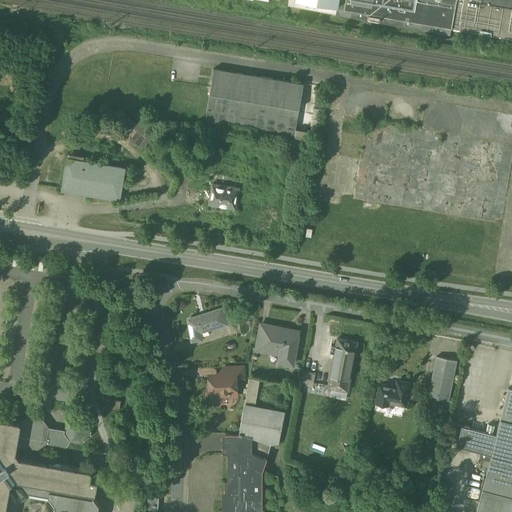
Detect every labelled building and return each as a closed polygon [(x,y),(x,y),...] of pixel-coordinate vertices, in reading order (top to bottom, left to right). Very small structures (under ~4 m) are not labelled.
[(288,0),(288,5),(343,14),(345,0),(288,0)] [(511,0),(345,0),(343,14),(450,34),(451,30),(511,40),(511,0)] [(304,84),(215,69),(206,121),(295,136),(304,84)] [(136,129),(141,133),(146,126),(141,123),(136,129)] [(124,167),(68,158),(63,189),(119,198),(124,167)] [(241,187),(213,183),(209,203),(237,208),(241,187)] [(218,308),(204,313),(188,318),(189,325),(192,341),(202,339),(200,331),(208,328),(208,329),(227,323),(224,314),(220,315),(218,308)] [(297,333),(280,330),(281,328),(265,325),(261,343),(281,346),(279,358),(292,361),(297,333)] [(357,341),(337,337),(330,373),(350,377),(357,341)] [(459,360),(440,356),(431,398),(450,402),(459,360)] [(327,395),(329,384),(313,382),(315,371),(304,370),(301,391),(327,395)] [(226,374),(222,374),(217,379),(210,380),(210,386),(206,390),(206,396),(211,400),(217,400),(220,396),(236,395),(235,378),(226,378),(226,374)] [(244,397),(256,400),(260,380),(249,377),(244,397)] [(410,384),(397,381),(396,386),(380,383),(376,401),(388,404),(389,402),(405,405),(410,384)] [(503,410),(476,511),(510,511),(511,506),(511,389),(508,389),(503,410)] [(285,413),(247,404),(241,433),(255,436),(278,442),(285,413)] [(30,416),(23,425),(18,455),(21,461),(42,465),(46,444),(67,448),(72,441),(83,442),(91,437),(92,426),(81,412),(66,421),(65,429),(50,426),(45,418),(30,416)] [(18,455),(23,425),(1,421),(0,425),(0,511),(100,511),(101,508),(96,499),(99,485),(92,484),(93,474),(42,465),(21,461),(18,455)] [(487,422),(485,431),(494,432),(494,430),(493,430),(494,424),(487,422)] [(255,436),(224,434),(223,450),(229,451),(229,479),(225,479),(224,509),(221,509),(220,511),(273,511),(264,506),(264,473),(270,459),(254,454),(255,436)] [(147,509),(158,509),(159,496),(148,496),(147,509)]
